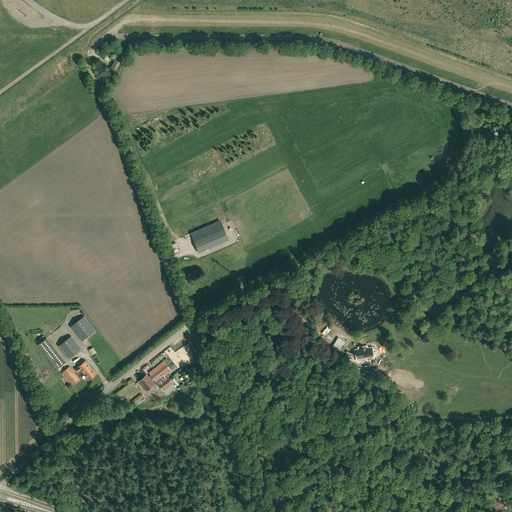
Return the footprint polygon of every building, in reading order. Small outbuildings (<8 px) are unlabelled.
[(111,67),(111,68),(115,71),(121,61),(116,58),(111,67)] [(194,242),(199,254),(229,241),(224,229),(194,242)] [(71,327),(82,341),(95,331),(84,317),(71,327)] [(69,359),(81,349),(71,336),(59,346),(69,359)] [(360,350),(356,351),(357,355),(358,355),(358,358),(372,356),(372,352),(371,352),(371,349),(366,349),(365,347),(359,348),(360,350)] [(78,366),(78,367),(75,369),(78,372),(81,370),(89,380),(96,374),(86,360),(78,366)] [(169,377),(165,380),(162,377),(171,371),(165,364),(149,377),(147,375),(139,381),(146,391),(155,384),(154,384),(156,382),(164,392),(174,384),(169,377)] [(74,385),(80,380),(69,367),(63,372),(74,385)] [(144,397),(141,394),(133,400),(136,403),(144,397)]
